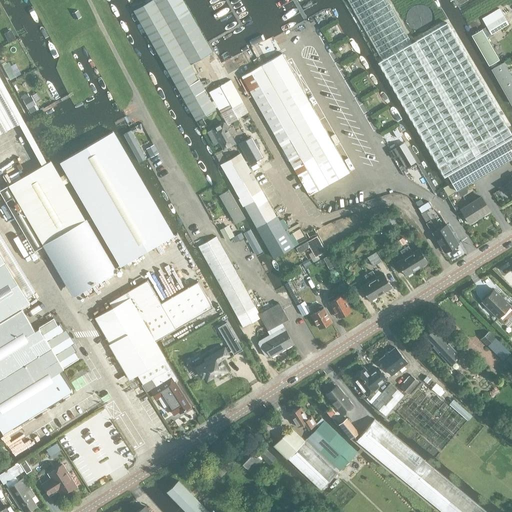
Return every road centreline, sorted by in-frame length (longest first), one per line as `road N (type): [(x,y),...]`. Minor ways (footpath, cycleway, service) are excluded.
road 1 (tertiary): [(84,511),(511,241)]
road 2 (unknown): [(162,461),(0,213)]
